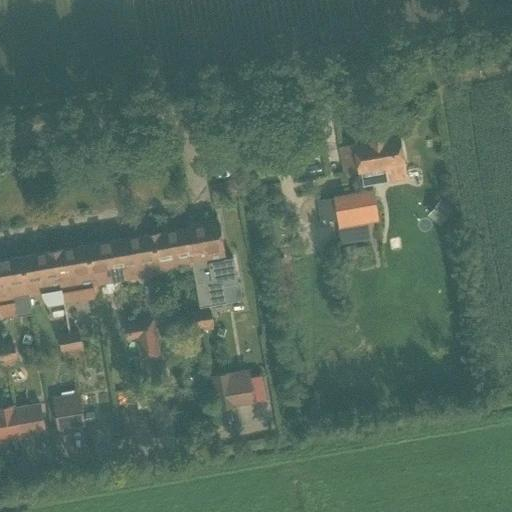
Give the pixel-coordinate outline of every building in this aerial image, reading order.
[(355,145),(340,147),(345,175),(360,172),(363,186),(387,182),(396,180),(406,179),(399,137),(389,138),(355,144),(355,145)] [(334,197),(317,200),(321,222),(338,219),(340,229),(342,243),(371,239),(368,224),(368,221),(379,219),(374,190),(334,197)] [(430,214),(442,223),(454,208),(441,199),(430,214)] [(282,239),(275,206),(265,208),(271,241),(282,239)] [(225,259),(219,223),(185,228),(192,267),(200,307),(227,302),(223,280),(236,278),(233,258),(225,259)] [(152,234),(159,272),(192,267),(185,228),(152,234)] [(120,240),(127,278),(159,272),(152,234),(120,240)] [(87,245),(94,284),(127,278),(120,240),(87,245)] [(373,243),(342,245),(343,269),(374,268),(373,243)] [(54,251),(61,289),(64,304),(97,298),(94,284),(87,245),(54,251)] [(54,251),(23,256),(29,295),(61,289),(54,251)] [(23,256),(0,260),(0,317),(17,315),(14,297),(29,295),(23,256)] [(200,311),(202,327),(213,325),(210,309),(200,311)] [(202,327),(200,311),(188,313),(192,329),(202,327)] [(153,317),(134,320),(137,337),(140,357),(159,354),(153,317)] [(126,339),(137,337),(134,320),(124,322),(126,339)] [(80,333),(69,335),(72,349),(82,348),(82,347),(83,347),(80,333)] [(62,351),(72,349),(69,335),(59,336),(62,350),(62,351)] [(15,342),(3,344),(6,360),(17,358),(15,342)] [(254,401),(248,368),(213,374),(219,408),(254,401)] [(58,428),(85,424),(80,392),(53,396),(58,428)] [(15,409),(19,435),(45,431),(41,405),(15,409)] [(0,438),(19,435),(15,409),(13,410),(12,407),(0,408),(0,438)] [(178,424),(173,430),(174,437),(186,435),(184,423),(178,424)]
